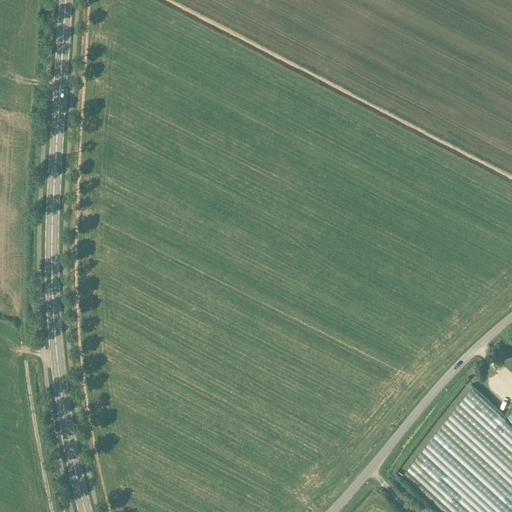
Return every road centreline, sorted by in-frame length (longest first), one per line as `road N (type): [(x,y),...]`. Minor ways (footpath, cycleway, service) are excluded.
road 1 (tertiary): [(85,511),(60,389),(52,297),(65,0)]
road 2 (unclassified): [(331,511),(447,376),(511,317)]
